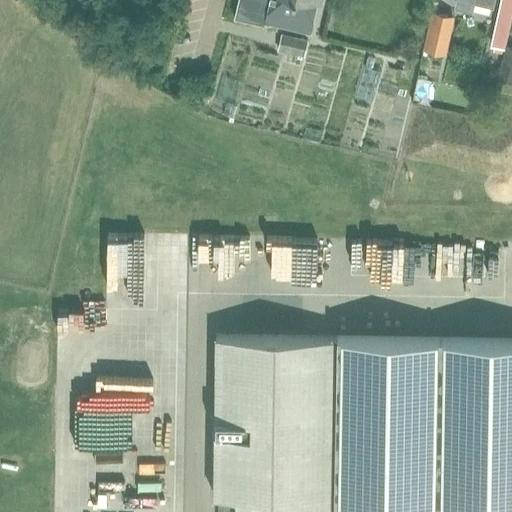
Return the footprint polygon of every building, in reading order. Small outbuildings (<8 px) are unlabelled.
[(238,0),(234,16),(265,23),(266,19),(311,30),(317,0),(238,0)] [(458,0),(457,6),(471,10),(473,1),(492,5),(493,0),(458,0)] [(511,0),(499,0),(496,13),(511,17),(511,10),(511,0)] [(432,11),(424,47),(445,52),(453,16),(432,11)] [(282,33),(278,49),(303,55),(307,39),(282,33)] [(511,81),(511,46),(507,46),(499,78),(511,81)] [(304,71),(324,75),(329,52),(310,47),(304,71)] [(101,230),(100,311),(122,312),(122,286),(135,287),(135,300),(172,301),(174,232),(101,230)] [(221,290),(220,232),(193,232),(194,268),(206,268),(206,290),(221,290)] [(231,233),(229,290),(268,291),(270,235),(231,233)] [(408,234),(384,234),(384,294),(409,293),(408,234)] [(320,235),(316,290),(346,292),(350,237),(320,235)] [(277,236),(277,292),(287,291),(287,236),(277,236)] [(355,261),(375,262),(377,237),(356,236),(355,261)] [(432,238),(430,295),(447,295),(447,297),(460,297),(462,239),(432,238)] [(81,299),(80,313),(96,313),(96,299),(81,299)] [(511,511),(511,338),(337,337),(217,336),(215,496),(237,496),(236,511),(511,511)] [(152,368),(85,369),(86,392),(152,391),(152,368)] [(67,444),(164,447),(165,420),(137,419),(137,412),(68,409),(67,444)] [(107,501),(109,478),(88,477),(86,499),(107,501)] [(128,477),(127,488),(146,489),(147,478),(128,477)] [(219,499),(219,511),(232,511),(233,499),(219,499)]
